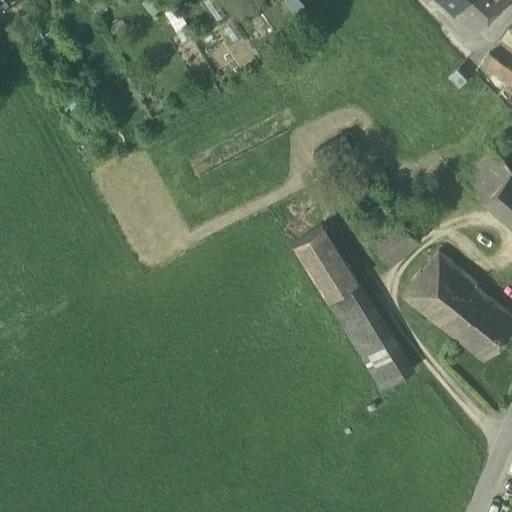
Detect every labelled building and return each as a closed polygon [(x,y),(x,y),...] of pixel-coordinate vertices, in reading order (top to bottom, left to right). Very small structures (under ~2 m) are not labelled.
[(440,0),(455,14),(468,0),(440,0)] [(476,35),(494,16),(477,0),(468,0),(455,14),(476,35)] [(477,0),(494,16),(508,0),(477,0)] [(481,66),(507,85),(511,78),(511,73),(488,56),(481,66)] [(448,78),(459,89),(467,81),(456,70),(448,78)] [(313,154),(321,170),(352,153),(343,137),(313,154)] [(485,201),(511,169),(511,165),(488,146),(459,179),(485,201)] [(511,169),(485,201),(511,224),(511,169)] [(369,241),(389,265),(417,241),(397,217),(369,241)] [(293,244),(327,300),(356,282),(322,226),(293,244)] [(404,297),(444,329),(477,289),(479,286),(439,254),(404,297)] [(327,300),(360,354),(390,335),(392,334),(359,281),(356,282),(327,300)] [(444,329),(484,361),(511,326),(511,316),(477,289),(444,329)] [(413,369),(392,334),(390,335),(411,370),(413,369)] [(360,354),(381,388),(411,370),(390,335),(360,354)]
